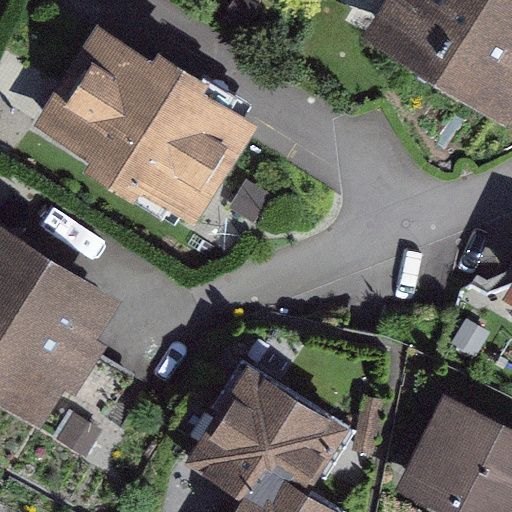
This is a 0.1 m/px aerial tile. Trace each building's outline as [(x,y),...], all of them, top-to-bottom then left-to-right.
[(249,78),(97,0),(96,0),(47,94),(199,173),(249,78)] [(511,85),(511,0),(395,0),(381,23),(504,99),(511,85)] [(0,229),(0,376),(34,397),(100,290),(0,229)] [(201,454),(248,483),(303,485),(342,421),(253,367),(201,454)] [(511,511),(511,431),(449,400),(410,478),(478,511),(511,511)] [(303,485),(248,483),(230,511),(345,511),(346,511),(303,485)]
